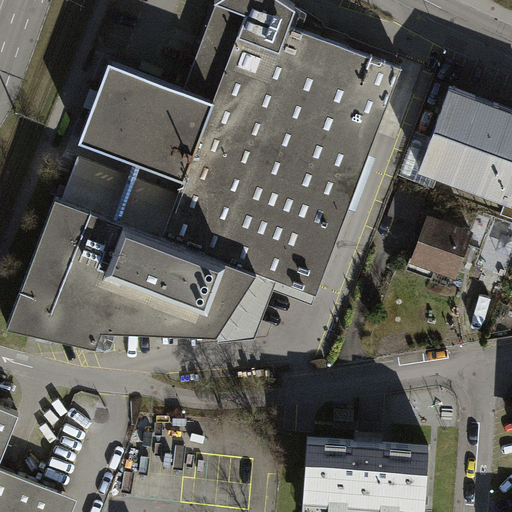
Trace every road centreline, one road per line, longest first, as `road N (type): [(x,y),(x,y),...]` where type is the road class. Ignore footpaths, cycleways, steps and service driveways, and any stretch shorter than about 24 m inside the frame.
road 1 (residential): [(492,356),(297,383)]
road 2 (residential): [(492,356),(477,511)]
road 3 (unclassified): [(148,387),(80,381),(0,360)]
